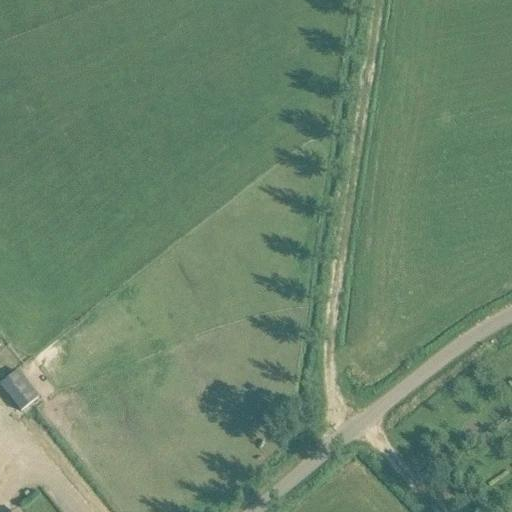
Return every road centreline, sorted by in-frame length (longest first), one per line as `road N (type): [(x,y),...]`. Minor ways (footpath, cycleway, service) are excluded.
road 1 (track): [(376,0),(326,358),(329,400),(358,425)]
road 2 (unclassified): [(253,511),(433,365),(511,315)]
